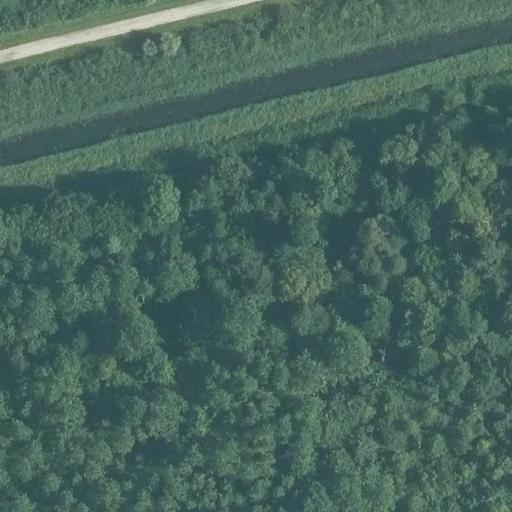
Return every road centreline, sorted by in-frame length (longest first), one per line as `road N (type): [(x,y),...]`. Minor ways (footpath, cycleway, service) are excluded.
road 1 (track): [(511,66),(0,193)]
road 2 (track): [(0,56),(233,0)]
